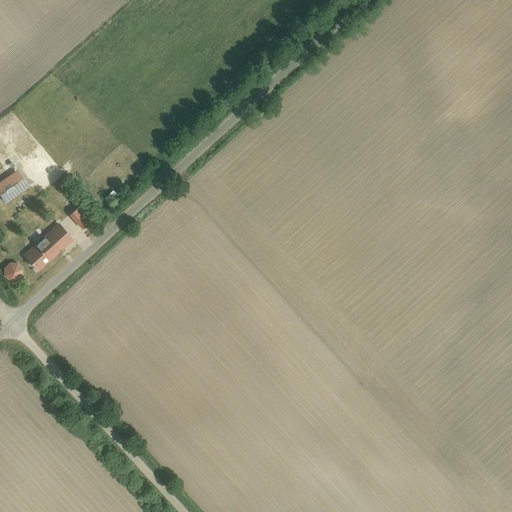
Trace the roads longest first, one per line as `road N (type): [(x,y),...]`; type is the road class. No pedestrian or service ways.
road 1 (unclassified): [(9,321),(360,0)]
road 2 (residential): [(9,321),(180,511)]
